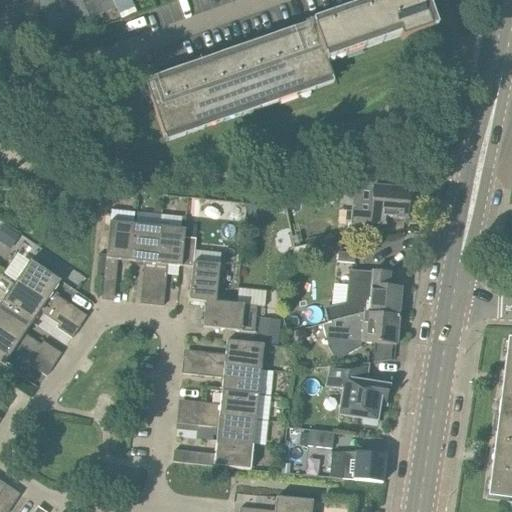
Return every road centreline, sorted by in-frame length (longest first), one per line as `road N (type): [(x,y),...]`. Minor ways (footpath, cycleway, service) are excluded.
road 1 (residential): [(153,507),(171,340),(164,324),(105,315),(32,405)]
road 2 (tertiary): [(451,304),(511,26)]
road 3 (tertiary): [(419,511),(451,304)]
road 4 (residential): [(32,405),(5,434),(6,472),(56,506),(109,511)]
